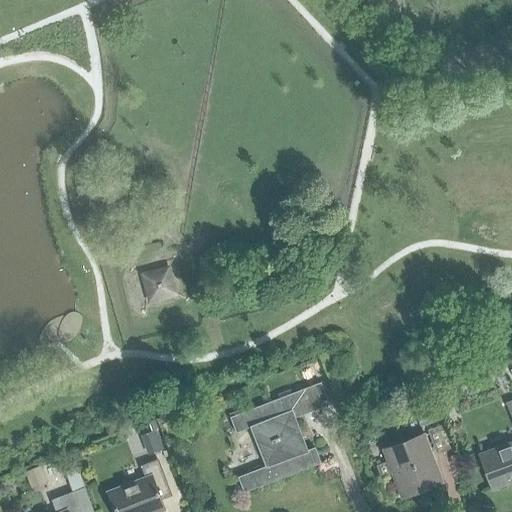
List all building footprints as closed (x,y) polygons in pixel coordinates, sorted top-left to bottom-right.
[(178,296),(170,266),(139,275),(148,305),(178,296)] [(230,416),(236,432),(250,427),(265,465),(237,476),(242,491),(319,462),(314,448),(307,450),(295,417),(328,404),(320,382),(230,416)] [(436,409),(416,416),(420,427),(440,420),(436,409)] [(159,433),(145,435),(147,451),(161,449),(159,433)] [(381,477),(391,473),(400,497),(441,481),(423,434),(382,450),(387,462),(376,466),(381,477)] [(511,443),(479,455),(490,486),(511,478),(511,443)] [(159,499),(170,495),(157,461),(140,467),(144,480),(107,493),(114,511),(154,511),(162,509),(159,499)] [(30,484),(43,479),(39,466),(25,471),(30,484)] [(92,511),(76,468),(65,472),(73,493),(57,499),(62,511),(61,511),(92,511)]
